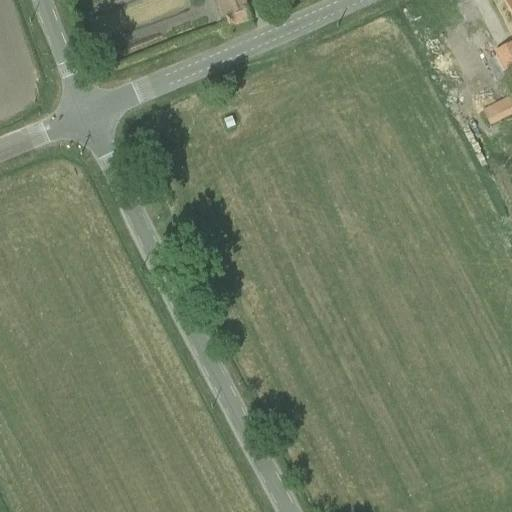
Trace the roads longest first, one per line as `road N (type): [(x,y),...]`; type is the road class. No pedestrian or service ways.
road 1 (residential): [(287,511),(84,118)]
road 2 (tertiary): [(84,118),(356,0)]
road 3 (unclassified): [(84,118),(40,0)]
